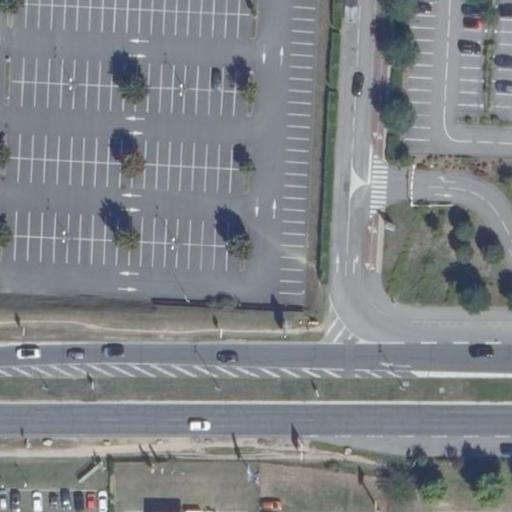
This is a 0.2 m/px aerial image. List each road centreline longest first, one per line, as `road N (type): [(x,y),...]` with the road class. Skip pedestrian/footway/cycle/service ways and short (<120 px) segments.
road 1 (primary): [(511,358),(0,363)]
road 2 (primary): [(0,420),(511,422)]
road 3 (unclassified): [(511,335),(410,333),(370,319),(352,299),(349,185),(364,0)]
